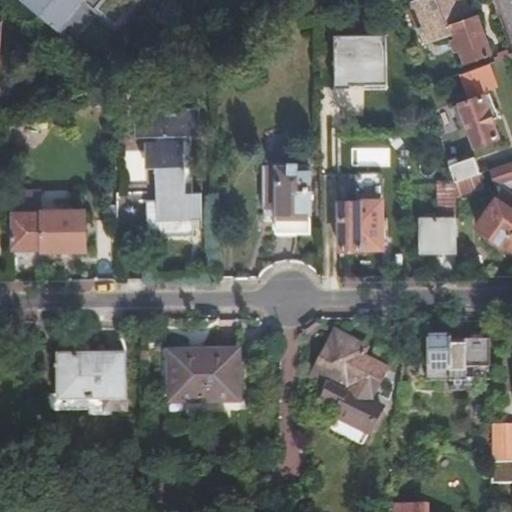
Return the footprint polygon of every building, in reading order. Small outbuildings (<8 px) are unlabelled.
[(39,0),(62,20),(79,0),(84,0),(114,26),(136,0),(39,0)] [(470,0),(417,0),(431,40),(459,31),(461,35),(457,36),(460,46),(465,44),(469,57),(495,48),(483,12),(475,14),(470,0)] [(334,87),(387,88),(387,38),(335,38),(334,87)] [(493,93),(465,102),(478,142),(503,134),(495,111),(499,109),(493,93)] [(121,204),(121,224),(153,225),(153,232),(200,233),(200,215),(209,215),(208,194),(201,193),(201,138),(209,138),(210,111),(193,111),(193,118),(179,118),(178,112),(159,111),(159,118),(147,117),(147,140),(172,141),(170,204),(121,204)] [(478,153),(452,160),(456,172),(458,177),(483,168),(478,153)] [(511,158),(490,166),(495,184),(510,182),(511,187),(507,184),(500,193),(480,218),(511,244),(511,158)] [(266,160),(266,201),(280,202),(280,233),(311,233),(310,160),(266,160)] [(383,199),(341,199),(342,243),(383,243),(383,199)] [(12,208),(13,240),(44,239),(44,245),(86,245),(85,203),(44,204),(44,208),(12,208)] [(458,246),(458,214),(423,213),(423,246),(458,246)] [(340,331),(316,374),(343,389),(342,391),(366,405),(388,365),(364,351),(367,347),(340,331)] [(430,376),(492,375),(492,335),(449,336),(448,331),(427,331),(430,376)] [(242,345),(175,346),(176,395),(242,395),(242,345)] [(62,347),(62,396),(128,395),(128,348),(62,347)] [(511,423),(492,424),(493,457),(511,457),(511,423)] [(511,457),(493,457),(493,481),(511,482),(511,457)] [(246,480),(221,483),(223,497),(248,493),(246,480)] [(395,511),(430,511),(430,502),(396,502),(395,511)]
